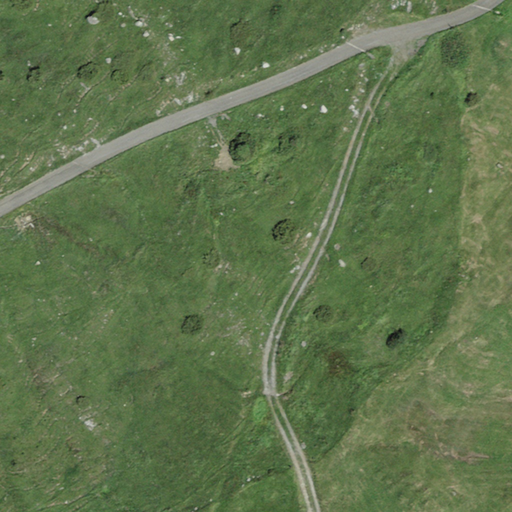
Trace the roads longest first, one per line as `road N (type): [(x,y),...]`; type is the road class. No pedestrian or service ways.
road 1 (track): [(314,511),(266,377),(269,345),(320,248),(355,146),(403,56),(404,35)]
road 2 (track): [(0,211),(136,142),(404,35)]
